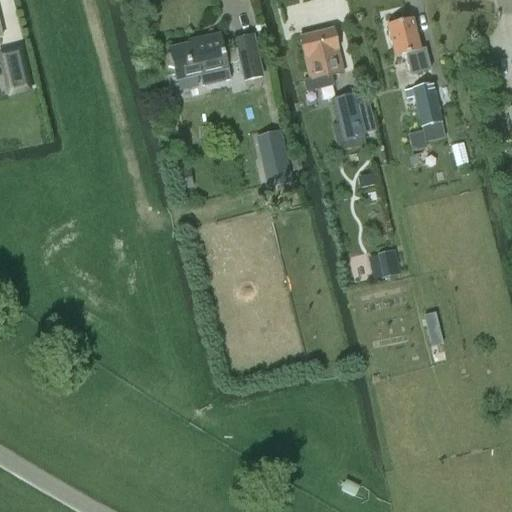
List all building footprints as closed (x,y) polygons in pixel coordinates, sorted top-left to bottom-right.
[(412,20),(386,27),(394,59),(405,56),(407,65),(410,76),(429,72),(430,71),(425,50),(419,51),(412,20)] [(332,30),(299,38),(309,80),(302,82),(305,94),(334,87),(331,77),(343,74),(332,30)] [(189,46),(169,51),(176,82),(199,77),(202,88),(230,82),(227,70),(226,66),(240,63),(244,82),(250,81),(262,78),(252,37),(235,41),(237,50),(223,53),(219,36),(189,43),(189,46)] [(21,47),(0,52),(0,69),(3,84),(29,78),(21,47)] [(432,86),(412,90),(417,110),(421,129),(441,124),(432,86)] [(435,89),(444,130),(458,127),(448,87),(435,89)] [(412,90),(404,92),(409,111),(417,110),(412,90)] [(344,144),(363,139),(352,96),(333,101),(344,144)] [(260,138),(269,177),(272,189),(292,184),(280,133),(260,138)] [(422,133),(407,136),(411,153),(425,149),(424,143),(422,133)] [(416,156),(408,158),(410,167),(418,165),(416,156)] [(171,169),(177,193),(193,189),(188,165),(171,169)] [(395,259),(382,262),(385,278),(398,276),(395,262),(395,259)] [(423,334),(440,331),(435,307),(418,311),(423,334)] [(430,348),(432,357),(444,354),(442,345),(430,348)]
